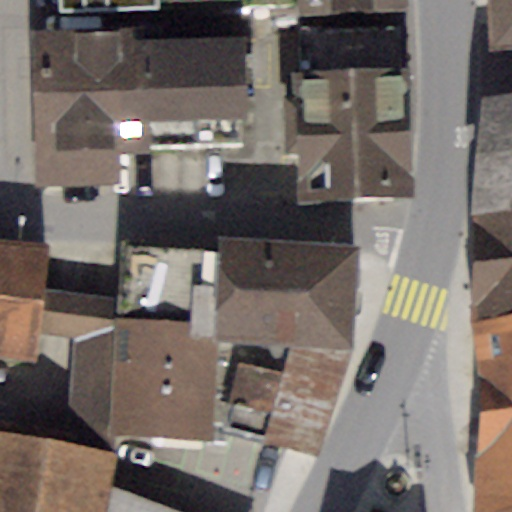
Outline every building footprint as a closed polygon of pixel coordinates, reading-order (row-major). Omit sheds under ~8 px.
[(406,0),(297,0),(298,22),(408,16),(406,0)] [(511,0),(489,0),(491,45),(511,42),(511,0)] [(134,29),(33,31),(36,184),(121,183),(120,151),(137,151),(135,43),(134,29)] [(243,41),(135,43),(137,151),(246,149),(243,41)] [(407,68),(293,73),(294,96),(280,97),(283,151),(295,150),(297,200),(413,194),(407,68)] [(511,91),(480,96),(469,213),(511,206),(511,91)] [(511,206),(469,213),(467,323),(511,315),(511,206)] [(356,247),(217,237),(216,247),(121,245),(118,297),(110,433),(207,438),(208,427),(213,341),(289,345),(351,346),(356,247)] [(48,246),(0,241),(0,356),(32,363),(36,333),(42,288),(48,246)] [(118,297),(42,288),(36,333),(73,338),(63,441),(109,451),(110,433),(118,297)] [(511,315),(467,323),(478,408),(474,456),(511,450),(511,315)] [(208,427),(228,431),(242,366),(280,375),(289,345),(213,341),(208,427)] [(351,346),(289,345),(280,375),(242,366),(228,431),(318,455),(351,346)] [(63,441),(0,434),(0,511),(101,511),(109,451),(63,441)] [(511,511),(511,450),(474,456),(467,511),(511,511)] [(172,511),(116,492),(110,511),(172,511)]
